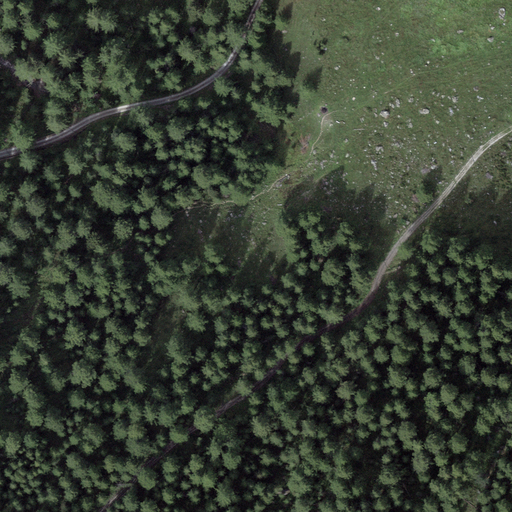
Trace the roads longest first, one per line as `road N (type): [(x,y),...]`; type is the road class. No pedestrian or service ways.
road 1 (track): [(125,511),(249,396),(375,297),(414,231),(511,130)]
road 2 (track): [(263,0),(221,74),(181,102),(93,116),(0,155)]
